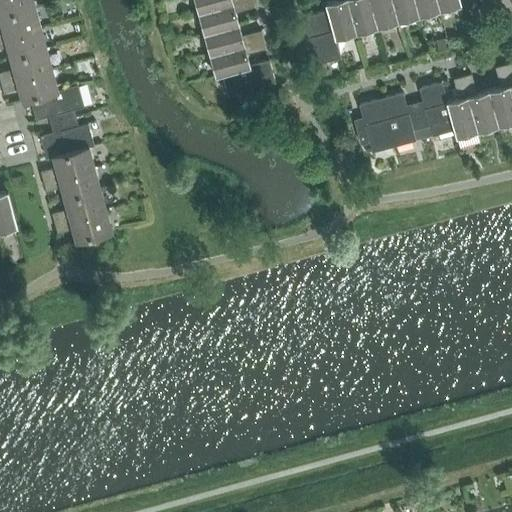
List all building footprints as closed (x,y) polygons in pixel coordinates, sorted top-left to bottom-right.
[(0,0),(0,13),(34,4),(32,0),(0,0)] [(194,0),(198,11),(237,0),(194,0)] [(237,0),(198,11),(203,32),(238,22),(235,10),(254,5),(252,0),(237,0)] [(324,2),(327,9),(334,37),(335,37),(355,31),(346,0),(332,0),(326,2),(326,1),(324,2)] [(346,0),(355,31),(376,25),(369,0),(346,0)] [(369,0),(376,25),(397,20),(391,0),(369,0)] [(391,0),(397,20),(418,14),(414,0),(391,0)] [(414,0),(418,14),(439,8),(436,0),(414,0)] [(436,0),(439,8),(459,3),(460,3),(461,3),(460,0),(436,0)] [(34,4),(0,13),(0,21),(1,26),(0,26),(0,36),(40,26),(34,4)] [(309,30),(304,32),(300,33),(306,55),(315,52),(318,63),(340,56),(335,37),(334,37),(327,9),(305,15),(309,30)] [(203,32),(209,53),(263,38),(261,29),(241,34),(238,22),(203,32)] [(0,47),(7,45),(10,56),(46,47),(40,26),(0,36),(0,47)] [(215,74),(222,73),(222,72),(250,64),(249,64),(246,52),(265,47),(263,38),(209,53),(215,73),(214,73),(215,74)] [(0,70),(0,80),(0,81),(51,67),(46,47),(10,56),(13,68),(0,70)] [(237,91),(240,100),(262,94),(260,85),(275,81),(269,59),(250,64),(250,63),(249,64),(250,64),(222,72),(222,73),(227,94),(237,91)] [(500,85),(488,89),(497,123),(511,119),(511,94),(504,64),(495,66),(500,85)] [(21,99),(22,99),(30,97),(29,96),(57,89),(57,88),(51,67),(0,81),(3,91),(18,87),(21,98),(20,98),(21,99)] [(471,73),(462,75),(477,129),(497,123),(488,89),(476,92),(471,73)] [(458,97),(447,100),(446,100),(453,128),(455,136),(456,135),(477,129),(462,75),(453,77),(458,97)] [(423,102),(415,104),(421,126),(429,124),(432,134),(453,128),(446,100),(447,100),(446,99),(441,81),(419,87),(423,102)] [(50,114),(53,122),(75,116),(73,108),(83,105),(77,83),(58,88),(57,88),(57,89),(29,96),(30,97),(35,118),(50,114)] [(402,91),(381,97),(394,145),(415,139),(412,129),(421,126),(415,104),(407,106),(402,91)] [(372,151),(394,145),(381,97),(359,103),(363,118),(354,121),(360,143),(369,140),(372,151)] [(51,155),(89,145),(94,144),(87,122),(77,124),(75,116),(53,122),(55,130),(40,135),(46,157),(51,155)] [(40,170),(43,180),(94,166),(88,146),(89,145),(51,155),(52,155),(55,166),(40,170)] [(45,190),(60,185),(63,196),(99,187),(94,166),(43,180),(45,190)] [(66,208),(53,211),(51,212),(54,222),(105,208),(99,187),(63,196),(66,208)] [(0,191),(0,229),(15,225),(17,225),(7,189),(5,190),(6,190),(0,191)] [(74,238),(74,239),(111,229),(111,228),(110,228),(105,208),(54,222),(57,231),(72,227),(75,238),(74,238)]
